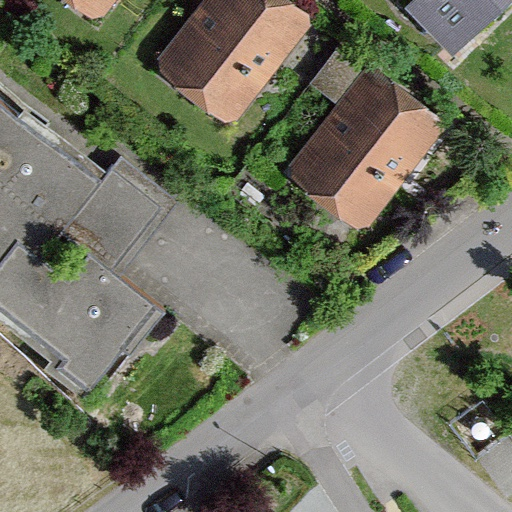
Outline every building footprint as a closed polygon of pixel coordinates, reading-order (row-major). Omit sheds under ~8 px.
[(107,0),(66,0),(92,20),(107,0)] [(311,27),(279,0),(199,0),(149,60),(227,126),(311,27)] [(511,0),(411,0),(401,10),(454,61),(511,0)] [(443,129),(367,70),(285,173),(361,232),(443,129)] [(0,320),(49,358),(39,371),(81,403),(159,301),(114,266),(161,205),(0,83),(0,320)]
